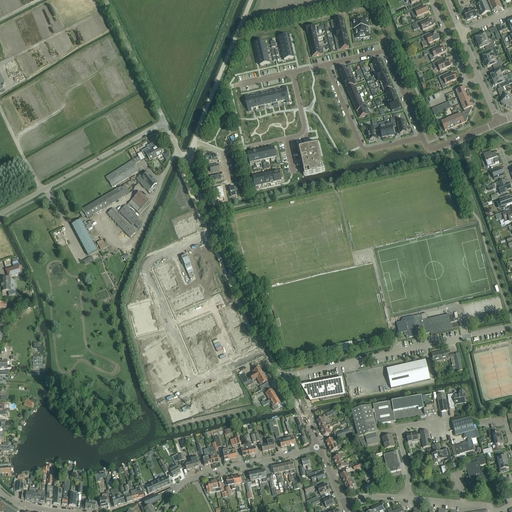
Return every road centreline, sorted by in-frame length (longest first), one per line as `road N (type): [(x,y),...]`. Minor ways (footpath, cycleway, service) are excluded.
road 1 (residential): [(279,376),(511,326)]
road 2 (residential): [(193,379),(148,272),(151,262),(215,234)]
road 3 (unclassified): [(0,213),(164,122)]
road 4 (residential): [(326,64),(385,51),(421,137)]
road 5 (residential): [(182,482),(318,446)]
road 6 (unclassified): [(164,122),(105,0)]
road 7 (unclassified): [(266,351),(215,234)]
road 8 (residential): [(437,434),(435,422),(397,428),(407,498)]
